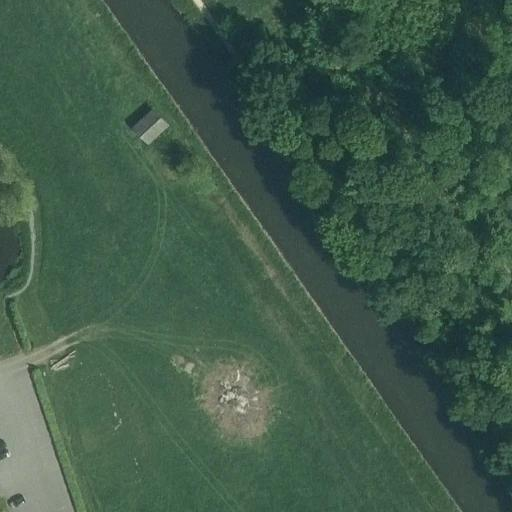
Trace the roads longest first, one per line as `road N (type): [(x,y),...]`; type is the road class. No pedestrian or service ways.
road 1 (track): [(355,0),(422,102),(511,204)]
road 2 (track): [(368,26),(264,99)]
